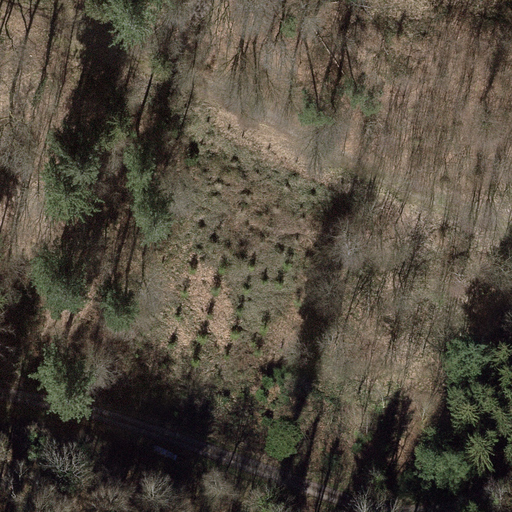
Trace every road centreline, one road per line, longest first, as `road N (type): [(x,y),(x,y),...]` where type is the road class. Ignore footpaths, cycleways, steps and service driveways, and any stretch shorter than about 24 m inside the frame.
road 1 (track): [(511,227),(424,197),(204,86),(0,2)]
road 2 (track): [(374,511),(127,418),(0,397)]
